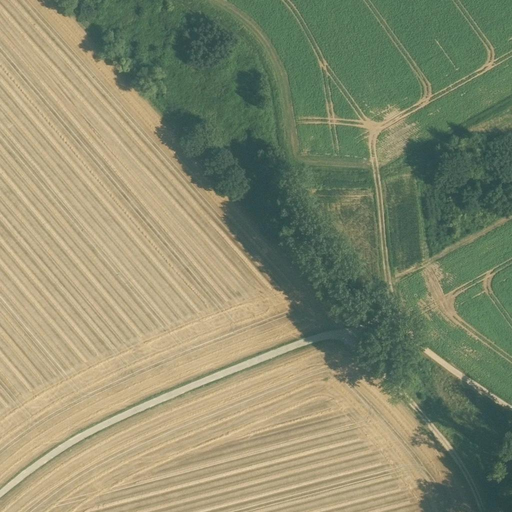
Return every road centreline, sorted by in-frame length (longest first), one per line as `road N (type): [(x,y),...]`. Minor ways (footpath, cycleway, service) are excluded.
road 1 (track): [(390,316),(113,419),(0,494)]
road 2 (track): [(481,511),(445,444),(343,335)]
road 3 (track): [(511,411),(390,316)]
